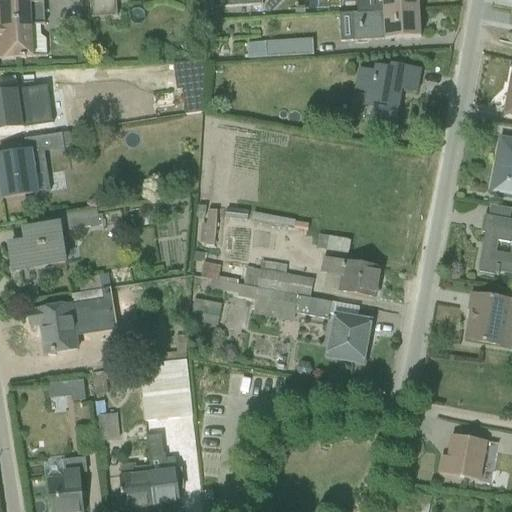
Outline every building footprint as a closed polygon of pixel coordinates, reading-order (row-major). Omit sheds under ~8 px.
[(107,0),(77,0),(77,17),(107,18),(107,0)] [(345,0),(346,12),(369,12),(369,0),(345,0)] [(416,0),(378,0),(378,11),(416,11),(416,0)] [(0,62),(29,61),(26,4),(0,4),(0,62)] [(416,11),(378,11),(378,35),(416,35),(416,11)] [(325,15),(326,43),(371,41),(370,13),(325,15)] [(297,43),(234,46),(234,60),(298,58),(297,43)] [(414,60),(372,55),(365,114),(392,117),(396,86),(410,88),(414,60)] [(511,73),(507,73),(501,121),(511,122),(511,73)] [(0,132),(19,130),(14,90),(0,91),(0,132)] [(511,139),(493,137),(487,185),(511,188),(511,139)] [(0,199),(35,195),(29,152),(0,155),(0,199)] [(191,247),(205,247),(203,213),(190,214),(191,247)] [(511,221),(487,218),(480,266),(511,271),(511,221)] [(6,276),(63,266),(56,222),(15,229),(17,241),(1,244),(6,276)] [(330,257),(331,243),(303,242),(302,256),(330,257)] [(381,282),(344,276),(314,270),(312,284),(323,285),(320,299),(340,302),(376,309),(381,282)] [(293,278),(247,273),(241,325),(281,330),(282,322),(316,327),(318,311),(301,309),(304,279),(293,278)] [(509,343),(511,327),(511,298),(479,292),(470,335),(509,343)] [(106,333),(102,302),(21,312),(24,334),(36,332),(39,358),(76,353),(74,337),(106,333)] [(351,371),(360,330),(322,322),(313,363),(351,371)] [(175,359),(125,366),(133,429),(182,422),(175,359)] [(79,382),(82,419),(90,418),(88,392),(89,392),(88,381),(79,382)] [(33,400),(68,402),(69,385),(34,383),(33,400)] [(104,440),(102,419),(83,420),(85,442),(104,440)] [(484,441),(444,437),(440,480),(481,483),(484,441)] [(150,511),(176,507),(171,470),(145,473),(150,511)] [(50,511),(83,511),(77,471),(45,476),(50,511)] [(138,511),(150,511),(145,473),(118,477),(122,511),(138,511)]
